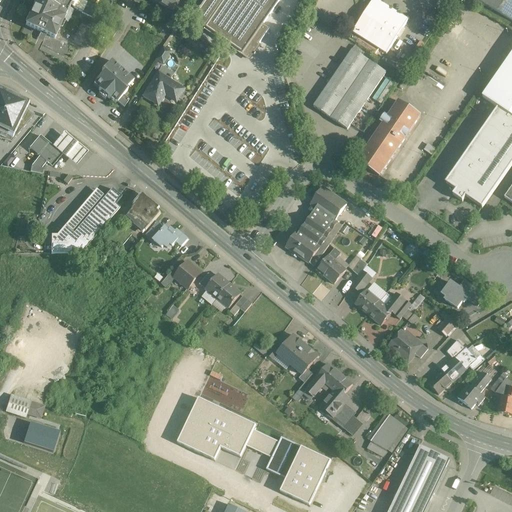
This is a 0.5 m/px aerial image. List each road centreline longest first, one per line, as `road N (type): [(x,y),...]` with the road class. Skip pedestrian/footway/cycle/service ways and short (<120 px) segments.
road 1 (residential): [(505,275),(382,196),(326,172),(291,187),(249,258)]
road 2 (tertiary): [(249,258),(424,406),(482,435)]
road 3 (tertiary): [(31,76),(249,258)]
